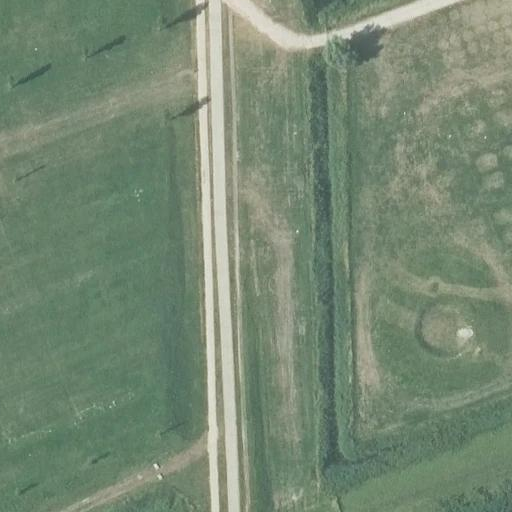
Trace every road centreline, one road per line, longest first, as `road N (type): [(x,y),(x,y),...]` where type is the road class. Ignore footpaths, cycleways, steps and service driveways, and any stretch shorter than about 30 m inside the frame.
road 1 (unknown): [(229,0),(246,511)]
road 2 (track): [(230,427),(73,511)]
